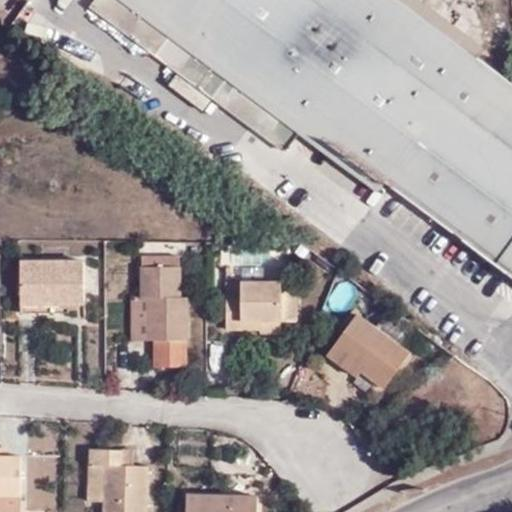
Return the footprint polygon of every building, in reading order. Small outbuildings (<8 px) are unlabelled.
[(511,244),(511,83),(399,0),(94,0),(90,6),(280,150),(303,123),(498,264),(511,244)] [(511,244),(498,264),(511,273),(511,244)] [(43,299),(42,307),(76,307),(76,256),(15,255),(14,298),(43,299)] [(133,289),(135,332),(141,332),(141,358),(177,356),(175,284),(168,285),(167,256),(125,257),(125,289),(133,289)] [(247,310),(270,310),(282,309),(281,270),(211,273),(214,318),(247,317),(247,310)] [(118,333),(135,332),(133,289),(125,289),(117,290),(118,333)] [(322,327),(354,350),(376,365),(400,329),(345,293),(322,327)] [(15,307),(42,307),(43,299),(14,298),(15,307)] [(270,321),(270,310),(247,310),(247,317),(247,322),(270,321)] [(348,358),(354,350),(322,327),(316,335),(348,358)] [(98,492),(97,511),(136,511),(139,457),(124,457),(113,457),(113,438),(80,437),(79,455),(82,456),(100,456),(98,492)] [(124,439),(113,438),(113,457),(124,457),(124,439)] [(6,443),(0,443),(0,509),(15,510),(20,454),(6,453),(6,443)] [(81,492),(98,492),(100,456),(82,456),(81,492)] [(251,511),(252,488),(180,485),(179,511),(251,511)]
